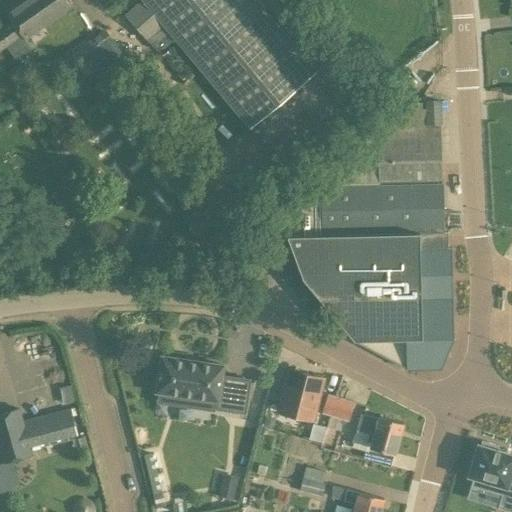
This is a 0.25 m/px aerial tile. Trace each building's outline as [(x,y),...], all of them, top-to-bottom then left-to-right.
[(36,45),(28,36),(70,6),(66,0),(21,0),(5,11),(12,22),(0,29),(0,49),(6,46),(16,60),(36,45)] [(139,0),(123,15),(147,41),(162,28),(248,130),(316,74),(254,0),(139,0)] [(67,80),(92,62),(97,70),(117,56),(100,31),(80,46),(81,47),(56,65),(67,80)] [(441,99),(425,100),(425,108),(425,124),(440,124),(441,124),(441,99)] [(322,184),(321,184),(322,229),(322,234),(345,233),(390,232),(403,232),(442,231),(443,231),(443,230),(442,182),(441,182),(441,180),(442,180),(441,134),(440,124),(425,124),(425,108),(421,108),(421,101),(400,102),(400,107),(370,136),(354,150),(322,170),(322,172),(322,184)] [(321,204),(284,205),(285,235),(301,278),(352,339),(351,340),(406,368),(432,368),(432,339),(451,339),(451,337),(450,337),(448,232),(443,232),(321,235),(321,204)] [(244,412),(245,400),(229,397),(232,378),(221,376),(222,365),(160,356),(155,391),(215,400),(214,408),(244,412)] [(288,369),(277,411),(311,421),(323,378),(288,369)] [(321,413),(348,421),(354,401),(326,393),(321,413)] [(77,435),(70,407),(24,419),(22,419),(19,407),(0,412),(0,463),(33,455),(30,446),(77,435)] [(365,441),(370,443),(369,446),(394,453),(402,423),(360,412),(355,430),(367,434),(365,441)] [(477,445),(468,476),(473,478),(470,485),(501,495),(497,508),(509,511),(511,511),(511,510),(511,470),(511,471),(511,468),(511,459),(504,457),(505,453),(496,450),(497,446),(481,441),(480,446),(477,445)] [(151,453),(143,455),(156,507),(164,505),(161,492),(151,453)] [(298,490),(322,497),(326,482),(322,481),(325,471),(305,466),(298,490)] [(231,499),(236,477),(222,474),(217,496),(231,499)] [(355,503),(352,511),(379,511),(383,497),(333,485),(330,497),(355,503)] [(185,501),(172,504),(173,511),(178,511),(187,510),(185,501)]
